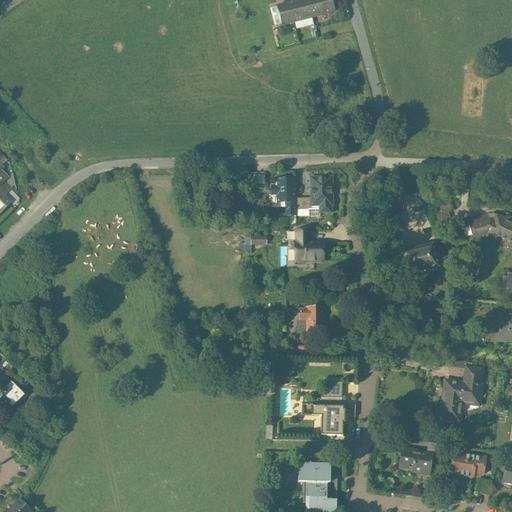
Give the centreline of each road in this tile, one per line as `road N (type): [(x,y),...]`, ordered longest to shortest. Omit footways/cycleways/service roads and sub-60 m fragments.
road 1 (residential): [(0,253),(95,167),(373,157)]
road 2 (residential): [(358,495),(368,355),(348,215),(373,157)]
road 3 (unclassified): [(373,157),(382,111),(352,0)]
